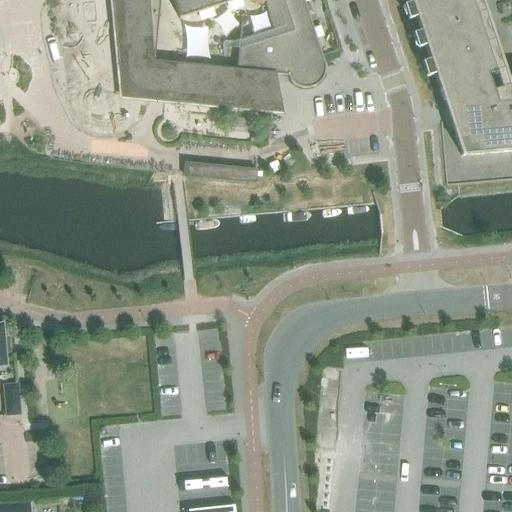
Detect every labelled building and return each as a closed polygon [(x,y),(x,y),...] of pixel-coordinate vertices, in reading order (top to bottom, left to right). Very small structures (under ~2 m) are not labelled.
[(163,104),(259,113),(268,114),(269,114),(271,113),(273,113),(276,111),(277,108),(278,104),(278,101),(276,98),(273,96),(270,95),(269,94),(271,75),(287,77),(288,79),(290,82),(293,85),(295,86),(298,88),(301,89),(305,89),(308,89),(311,88),(315,87),(318,84),(321,82),(323,79),(324,75),(325,72),(325,68),(324,64),(303,0),(109,0),(119,101),(163,104)] [(511,94),(510,95),(509,86),(508,86),(480,0),(410,0),(461,157),(510,153),(511,152),(511,94)] [(0,325),(0,368),(6,368),(5,354),(10,353),(8,339),(4,339),(2,325),(0,325)] [(6,417),(20,415),(17,386),(3,387),(6,417)] [(0,511),(30,511),(30,503),(0,505),(0,511)]
